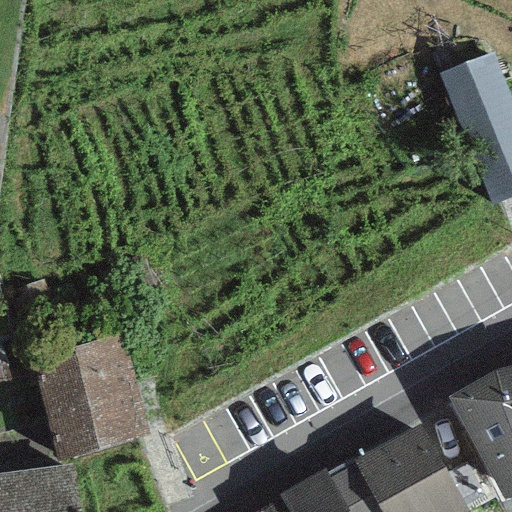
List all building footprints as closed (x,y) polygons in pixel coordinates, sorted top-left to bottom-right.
[(511,108),(493,59),(438,79),(491,219),(511,210),(511,108)] [(72,333),(34,352),(56,444),(149,423),(122,320),(72,333)] [(511,354),(490,360),(448,387),(504,487),(511,484),(511,354)] [(422,414),(328,466),(354,511),(446,511),(469,499),(422,414)] [(78,511),(71,456),(0,465),(0,511),(78,511)] [(354,511),(328,466),(324,459),(279,485),(282,491),(294,511),(354,511)] [(294,511),(282,491),(245,511),(294,511)]
